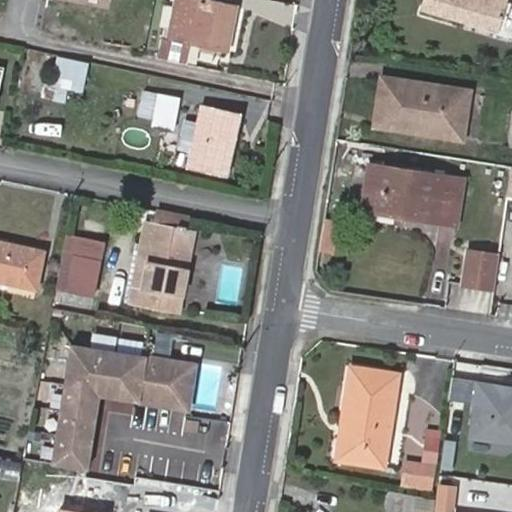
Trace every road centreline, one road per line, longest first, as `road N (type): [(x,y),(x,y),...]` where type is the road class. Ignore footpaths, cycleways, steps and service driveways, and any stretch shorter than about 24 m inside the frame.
road 1 (residential): [(281,306),(330,0)]
road 2 (track): [(0,162),(295,222)]
road 3 (residential): [(511,340),(281,306)]
road 4 (residential): [(248,511),(281,306)]
